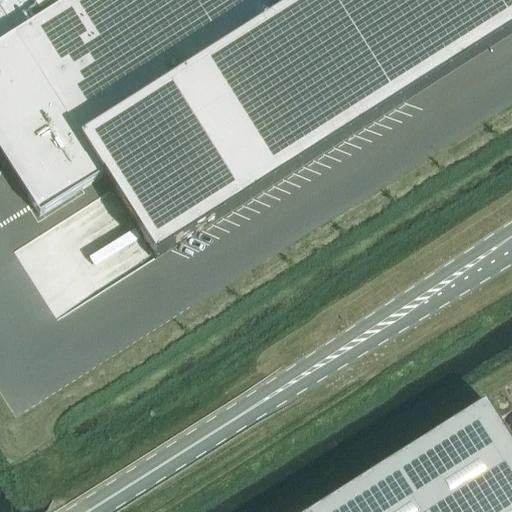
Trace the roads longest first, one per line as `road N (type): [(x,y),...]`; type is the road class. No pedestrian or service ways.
road 1 (unclassified): [(511,228),(267,389),(258,403)]
road 2 (unclassified): [(258,403),(316,377),(511,257)]
road 3 (unclassified): [(258,403),(87,511)]
